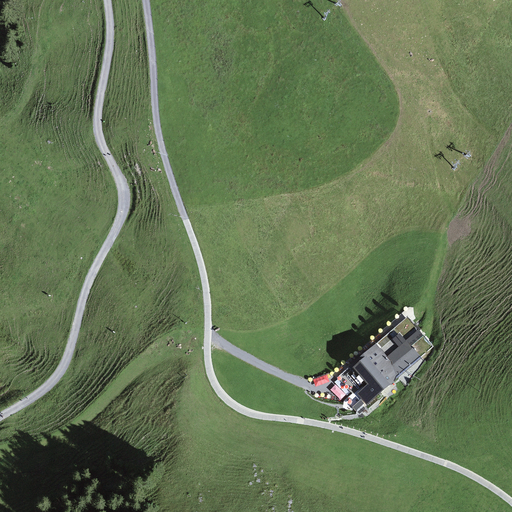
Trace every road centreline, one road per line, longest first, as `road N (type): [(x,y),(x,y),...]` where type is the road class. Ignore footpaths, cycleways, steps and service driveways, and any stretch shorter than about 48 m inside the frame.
road 1 (track): [(145,0),(158,130),(199,259),(208,363),(223,396),(249,413),(358,434),(456,467),(511,502)]
road 2 (track): [(107,0),(111,30),(98,127),(124,210),(87,280),(62,368),(0,417)]
